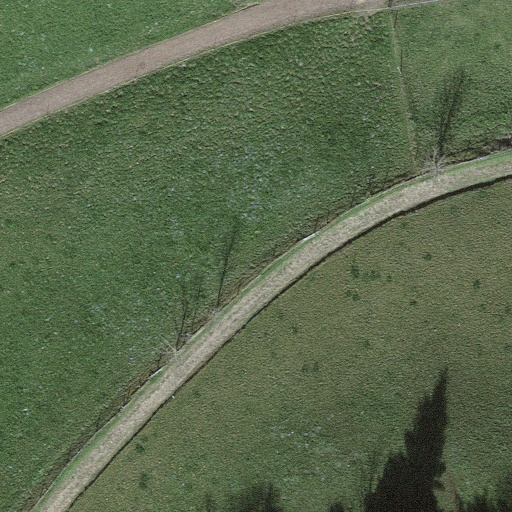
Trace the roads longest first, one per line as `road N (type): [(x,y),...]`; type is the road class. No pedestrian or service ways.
road 1 (track): [(56,511),(197,350),(333,232),(464,175),(511,166)]
road 2 (track): [(0,124),(194,42),(323,0)]
